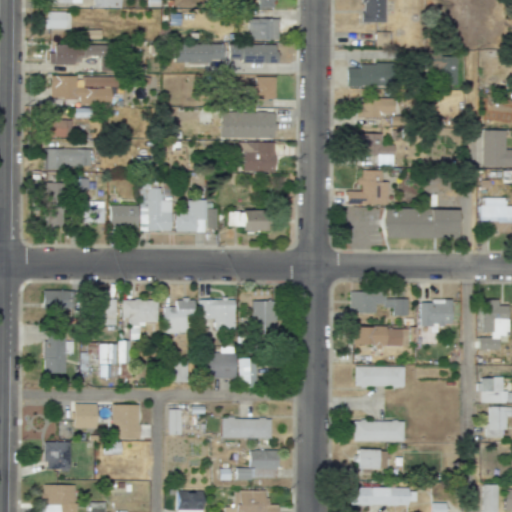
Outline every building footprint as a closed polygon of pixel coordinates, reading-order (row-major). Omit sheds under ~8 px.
[(90,0),(90,7),(118,8),(118,0),(90,0)] [(271,8),(271,0),(256,0),(257,7),(271,8)] [(383,0),(360,0),(360,22),(383,22),(383,0)] [(44,28),(68,29),(68,12),(44,11),(44,28)] [(276,18),(246,18),(246,40),(276,39),(276,18)] [(373,45),(386,46),(387,32),(373,31),(373,45)] [(221,43),(172,44),(172,63),(221,62),(221,43)] [(274,62),(274,44),(226,43),(226,61),(274,62)] [(47,64),(79,63),(78,44),(52,45),(52,52),(46,52),(47,64)] [(98,55),(99,69),(104,69),(103,44),(81,45),(81,56),(98,55)] [(454,54),(425,55),(425,68),(434,68),(435,84),(454,83),(454,54)] [(387,85),(386,63),(351,65),(352,86),(387,85)] [(77,104),(108,105),(109,87),(73,86),(73,76),(48,75),(48,98),(77,98),(77,104)] [(81,86),(114,87),(114,76),(81,76),(81,86)] [(273,76),(252,76),(252,86),(240,85),(239,98),(272,99),(273,76)] [(356,97),(356,117),(391,118),(392,98),(356,97)] [(218,138),(272,138),(271,111),(218,112),(218,138)] [(69,119),(45,120),(45,136),(69,136),(69,119)] [(480,131),(479,166),(511,166),(511,148),(503,149),(503,131),(480,131)] [(391,145),(379,145),(379,133),(358,133),(357,154),(375,155),(375,166),(391,166),(391,145)] [(235,142),(234,150),(240,151),(240,170),(271,171),(272,142),(235,142)] [(88,148),(41,148),(41,168),(88,167),(88,148)] [(344,203),(384,204),(385,181),(379,181),(379,170),(357,170),(356,191),(344,190),(344,203)] [(169,231),(169,199),(158,199),(159,188),(149,187),(150,179),(138,178),(137,230),(169,231)] [(60,228),(61,183),(42,182),(41,227),(60,228)] [(504,198),(477,197),(477,229),(509,230),(510,206),(503,206),(504,198)] [(203,200),(185,199),(185,211),(173,210),(172,231),(202,232),(202,227),(213,228),(214,208),(203,208),(203,200)] [(101,201),(79,201),(79,224),(101,224),(101,201)] [(135,205),(107,205),(107,227),(135,227),(135,205)] [(456,209),(381,208),(381,237),(455,238),(456,209)] [(238,232),(265,231),(264,209),(238,210),(238,232)] [(39,310),(71,310),(72,290),(40,290),(39,310)] [(372,313),(372,303),(381,303),(381,308),(390,308),(390,315),(405,315),(405,298),(381,298),(382,292),(347,291),(346,313),(372,313)] [(113,298),(87,299),(87,324),(113,324),(113,298)] [(161,333),(190,332),(190,298),(173,299),(173,307),(161,307),(161,333)] [(212,329),(232,329),(231,298),(195,299),(195,318),(212,318),(212,329)] [(155,299),(119,299),(119,317),(127,317),(127,337),(136,337),(136,323),(155,323),(155,299)] [(496,349),(496,335),(506,335),(506,305),(496,305),(496,299),(481,299),(481,331),(488,331),(488,337),(476,337),(476,348),(496,349)] [(274,331),(273,300),(249,301),(249,332),(274,331)] [(449,300),(417,300),(417,325),(448,325),(449,300)] [(63,373),(62,326),(44,327),(44,340),(40,340),(41,373),(63,373)] [(350,327),(350,344),(370,345),(370,346),(405,346),(406,327),(350,327)] [(125,363),(126,341),(116,340),(115,362),(125,363)] [(196,378),(232,378),(232,353),(197,352),(196,378)] [(253,358),(235,358),(236,386),(254,386),(253,358)] [(185,381),(184,359),(162,360),(164,382),(185,381)] [(351,365),(351,385),(401,386),(401,366),(351,365)] [(477,402),(511,402),(511,391),(500,391),(501,377),(475,377),(475,391),(477,391),(477,402)] [(93,428),(94,404),(72,403),(71,428),(93,428)] [(136,438),(136,404),(109,404),(109,438),(136,438)] [(502,438),(502,416),(509,416),(509,406),(485,406),(484,437),(502,438)] [(178,434),(178,409),(166,409),(165,434),(178,434)] [(268,438),(268,418),(219,418),(219,437),(268,438)] [(350,420),(350,440),(400,440),(400,421),(350,420)] [(42,469),(68,469),(67,441),(42,441),(42,469)] [(246,467),(233,468),(233,479),(274,478),(274,449),(245,450),(246,467)] [(383,469),(383,450),(355,449),(354,468),(383,469)] [(38,511),(72,511),(73,484),(39,484),(38,511)] [(479,511),(494,511),(495,484),(480,484),(479,511)] [(405,505),(405,487),(348,486),(347,504),(405,505)] [(501,510),(511,509),(511,488),(502,489),(501,510)] [(199,511),(200,490),(175,490),(174,511),(199,511)] [(221,506),(221,511),(274,511),(275,504),(266,504),(266,497),(260,497),(260,490),(231,490),(231,506),(221,506)]
